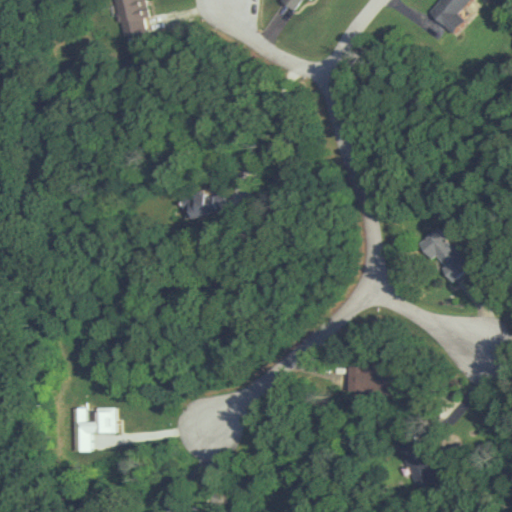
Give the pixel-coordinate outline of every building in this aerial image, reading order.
[(156,34),(151,0),(123,0),(129,38),(156,34)] [(277,0),(294,12),(302,0),(277,0)] [(449,32),(461,17),(456,13),(466,0),(435,0),(425,12),(449,32)] [(233,193),(190,193),(190,215),(233,215),(233,193)] [(418,244),(432,260),(433,258),(453,280),(471,263),(438,226),(418,244)] [(398,392),(398,365),(349,365),(349,392),(398,392)] [(410,450),(410,463),(425,464),(425,450),(410,450)]
